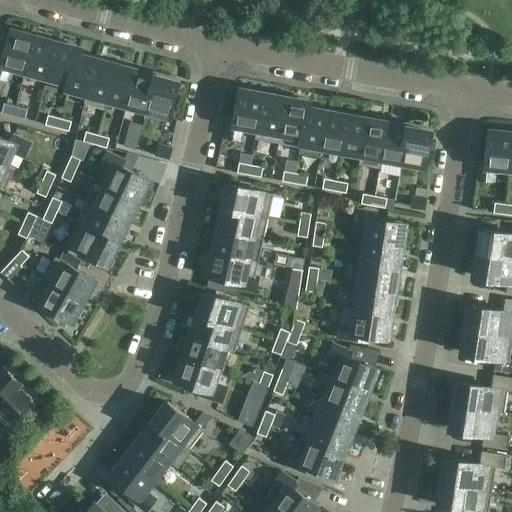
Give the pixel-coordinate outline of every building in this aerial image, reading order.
[(25,72),(35,37),(32,36),(33,33),(21,30),(20,33),(12,30),(4,60),(0,59),(0,77),(6,79),(9,67),(25,72)] [(47,78),(57,42),(54,42),(55,39),(43,36),(42,38),(35,37),(25,72),(47,78)] [(68,89),(79,48),(76,48),(77,45),(65,42),(64,44),(57,42),(47,78),(69,83),(67,89),(68,89)] [(85,104),(98,57),(97,57),(96,60),(90,58),(91,55),(79,52),(80,49),(79,48),(68,89),(87,94),(84,104),(85,104)] [(105,109),(118,62),(105,59),(104,62),(98,60),(98,57),(85,104),(105,109)] [(127,105),(137,68),(136,68),(136,70),(129,69),(130,66),(118,62),(105,109),(106,110),(108,100),(127,105)] [(147,111),(157,73),(144,70),(144,73),(137,71),(138,68),(137,68),(127,105),(147,111)] [(170,117),(179,82),(169,79),(170,77),(157,73),(147,111),(170,117)] [(256,139),(264,94),(262,93),(262,91),(250,89),(249,91),(241,90),(235,120),(230,119),(227,136),(239,139),(241,127),(257,130),(255,139),(256,139)] [(278,143),(287,96),(272,93),(272,95),(264,94),(256,139),(278,143)] [(300,153),(309,102),(306,102),(307,99),(287,96),(278,143),(300,148),(299,153),(300,153)] [(320,157),(329,109),(316,107),(316,110),(309,109),(310,102),(309,102),(300,153),(320,157)] [(13,116),(16,106),(4,103),(1,113),(13,116)] [(25,119),(28,110),(16,106),(13,116),(25,119)] [(342,151),(349,113),(348,113),(348,116),(341,115),(342,112),(329,109),(320,157),(321,157),(322,148),(342,151)] [(360,165),(369,117),(356,114),(356,117),(349,116),(350,113),(349,113),(342,151),(361,155),(359,164),(360,165)] [(57,128),(60,118),(48,115),(46,125),(57,128)] [(380,168),(389,120),(388,120),(388,123),(381,122),(382,119),(369,117),(360,165),(380,168)] [(69,131),(72,122),(60,118),(57,128),(69,131)] [(402,163),(409,124),(396,122),(396,125),(389,123),(390,121),(389,120),(380,168),(381,169),(383,159),(402,163)] [(425,167),(432,131),(422,129),(422,127),(409,124),(402,163),(425,167)] [(510,170),(511,149),(511,133),(511,130),(499,129),(498,132),(490,131),(487,162),(482,162),(480,179),(493,180),(494,168),(510,170)] [(95,145),(98,135),(86,132),(83,141),(95,145)] [(107,148),(110,138),(98,135),(95,145),(107,148)] [(24,155),(29,144),(13,137),(11,142),(0,136),(0,162),(15,170),(15,169),(7,165),(13,150),(24,155)] [(136,150),(139,140),(127,137),(125,146),(136,150)] [(168,158),(171,148),(160,145),(157,155),(168,158)] [(142,200),(147,188),(145,187),(149,180),(121,166),(123,161),(107,154),(102,165),(105,167),(97,181),(105,185),(138,201),(140,199),(142,200)] [(76,171),(81,160),(72,156),(67,167),(76,171)] [(15,170),(0,162),(0,187),(5,190),(15,170)] [(249,175),(251,165),(239,163),(237,173),(249,175)] [(261,177),(263,167),(251,165),(249,175),(261,177)] [(71,182),(76,171),(67,167),(62,178),(71,182)] [(51,186),(56,175),(47,171),(42,182),(51,186)] [(294,183),(296,173),(284,171),(282,181),(294,183)] [(306,186),(308,176),(296,173),(294,183),(306,186)] [(334,191),(336,181),(324,179),(322,189),(334,191)] [(346,193),(348,183),(336,181),(334,191),(346,193)] [(46,197),(51,186),(42,182),(37,193),(46,197)] [(268,217),(273,194),(228,184),(228,187),(225,187),(222,199),(225,200),(223,207),(268,217)] [(135,208),(138,201),(105,185),(96,205),(87,201),(87,202),(128,222),(130,219),(132,220),(137,209),(135,208)] [(373,206),(375,196),(363,194),(361,204),(373,206)] [(385,208),(387,198),(375,196),(373,206),(385,208)] [(57,212),(62,201),(53,197),(48,208),(57,212)] [(424,209),(425,199),(413,197),(412,207),(424,209)] [(125,228),(128,222),(87,202),(77,222),(119,242),(120,240),(122,241),(128,229),(125,228)] [(506,215),(507,205),(495,203),(494,213),(506,215)] [(263,239),(268,217),(223,207),(223,210),(220,209),(217,222),(220,222),(218,229),(263,239)] [(52,223),(57,212),(48,208),(43,219),(52,223)] [(405,245),(407,232),(404,232),(405,224),(375,219),(375,214),(358,211),(356,224),(368,225),(366,241),(361,240),(361,241),(402,247),(402,245),(405,245)] [(32,227),(37,216),(28,212),(23,223),(32,227)] [(309,226),(311,214),(301,212),(299,224),(309,226)] [(115,249),(119,242),(77,222),(67,243),(108,263),(110,260),(112,261),(118,250),(115,249)] [(324,235),(326,223),(316,222),(314,234),(324,235)] [(27,239),(32,227),(23,223),(18,234),(27,239)] [(308,238),(309,226),(299,224),(298,236),(308,238)] [(249,259),(254,238),(263,240),(263,239),(218,229),(218,232),(215,231),(213,244),(215,244),(213,252),(258,262),(259,261),(249,259)] [(511,257),(511,233),(482,229),(480,240),(477,240),(476,252),(511,257)] [(323,247),(324,235),(314,234),(313,246),(323,247)] [(401,267),(403,255),(401,255),(402,247),(361,241),(357,264),(398,270),(399,267),(401,267)] [(29,257),(22,250),(14,259),(21,266),(29,257)] [(255,278),(258,262),(213,252),(213,254),(210,254),(208,266),(210,267),(208,275),(219,277),(216,289),(237,294),(238,287),(255,290),(257,278),(255,278)] [(511,257),(476,252),(474,265),(476,265),(474,276),(508,281),(506,294),(511,294),(511,257)] [(303,270),(304,258),(294,257),(293,269),(303,270)] [(91,287),(95,280),(55,258),(44,278),(86,302),(93,289),(91,287)] [(13,274),(21,266),(14,259),(5,267),(13,274)] [(286,279),(287,264),(271,263),(270,278),(286,279)] [(398,290),(400,278),(397,277),(398,270),(357,264),(354,286),(395,292),(395,290),(398,290)] [(317,280),(319,268),(309,267),(307,279),(317,280)] [(301,282),(303,270),(293,269),(291,281),(301,282)] [(79,315),(86,302),(44,278),(32,299),(72,321),(76,314),(79,315)] [(316,292),(317,280),(307,279),(306,291),(316,292)] [(394,300),(395,292),(354,286),(351,309),(391,315),(392,312),(394,313),(396,300),(394,300)] [(242,329),(250,306),(206,292),(205,295),(202,295),(198,307),(201,308),(199,315),(242,329)] [(511,336),(511,299),(505,298),(503,311),(470,306),(468,316),(466,316),(464,329),(511,336)] [(390,322),(391,315),(351,309),(350,310),(355,310),(353,326),(341,324),(339,336),(356,339),(357,334),(388,338),(388,335),(391,335),(393,323),(390,322)] [(235,351),(242,329),(199,315),(198,317),(195,316),(191,328),(194,329),(191,336),(235,351)] [(301,334),(305,323),(296,319),(291,331),(301,334)] [(286,344),(290,332),(281,329),(276,340),(286,344)] [(511,358),(503,357),(506,336),(511,336),(464,329),(462,341),(464,342),(463,352),(496,358),(494,370),(511,372),(511,358)] [(296,346),(301,334),(291,331),(287,342),(296,346)] [(235,351),(191,336),(191,339),(188,338),(184,350),(187,351),(184,358),(219,369),(226,348),(235,351)] [(281,355),(286,344),(276,340),(272,351),(281,355)] [(377,377),(374,376),(377,369),(366,364),(372,349),(352,345),(349,352),(334,346),(330,358),(341,362),(335,377),(331,375),(330,376),(369,391),(370,388),(372,389),(377,377)] [(214,385),(219,369),(184,358),(183,360),(181,360),(177,372),(179,372),(177,380),(206,390),(205,395),(221,401),(225,389),(214,385)] [(37,404),(19,387),(22,384),(18,380),(20,378),(11,368),(8,371),(4,367),(0,371),(0,407),(17,424),(37,404)] [(287,384),(292,372),(282,369),(278,380),(287,384)] [(269,386),(273,375),(264,371),(260,383),(269,386)] [(504,413),(508,391),(511,391),(511,377),(493,375),(492,387),(458,382),(457,393),(454,392),(452,405),(504,413)] [(368,399),(366,398),(369,391),(330,376),(322,397),(360,412),(361,409),(364,410),(368,399)] [(283,395),(287,384),(278,380),(273,391),(283,395)] [(265,397),(269,386),(260,383),(255,394),(265,397)] [(360,420),(358,419),(360,412),(322,397),(314,418),(352,433),(353,431),(355,432),(360,420)] [(204,430),(168,402),(165,405),(163,403),(156,413),(158,415),(153,421),(190,449),(204,430)] [(491,433),(495,412),(504,414),(504,413),(452,405),(450,418),(453,418),(451,429),(484,434),(482,446),(507,450),(510,436),(491,433)] [(271,426),(275,415),(266,411),(261,422),(271,426)] [(349,440),(352,433),(314,418),(305,439),(344,454),(345,452),(347,453),(352,441),(349,440)] [(190,449),(153,421),(152,423),(149,422),(142,432),(144,433),(139,439),(168,461),(182,444),(189,449),(190,449)] [(266,437),(271,426),(261,422),(257,433),(266,437)] [(343,462),(341,461),(344,454),(305,439),(301,438),(295,453),(292,452),(288,464),(304,470),(306,465),(335,477),(336,473),(339,474),(343,462)] [(168,461),(139,439),(138,441),(136,440),(128,450),(130,451),(126,457),(155,479),(168,461)] [(492,489),(496,467),(505,469),(507,455),(482,451),(480,463),(446,458),(445,469),(442,469),(440,481),(492,489)] [(155,479),(126,457),(124,459),(122,458),(114,468),(116,469),(111,476),(136,495),(133,499),(147,510),(154,500),(145,492),(155,479)] [(227,476),(234,467),(225,461),(218,471),(227,476)] [(243,481),(250,472),(242,466),(235,476),(243,481)] [(219,486),(227,476),(218,471),(211,480),(219,486)] [(313,511),(318,506),(309,500),(319,485),(300,478),(295,483),(281,473),(274,484),(284,491),(275,503),(271,500),(270,501),(285,511),(313,511)] [(236,491),(243,481),(235,476),(228,485),(236,491)] [(493,511),(489,511),(492,489),(440,481),(438,494),(441,495),(439,505),(473,510),(472,511),(493,511)] [(200,511),(207,504),(199,498),(192,508),(197,511),(200,511)] [(220,511),(224,507),(216,501),(208,511),(220,511)] [(285,511),(270,501),(262,511),(285,511)] [(124,511),(116,503),(107,511),(104,511),(94,503),(85,511),(82,511),(80,510),(77,511),(124,511)]
